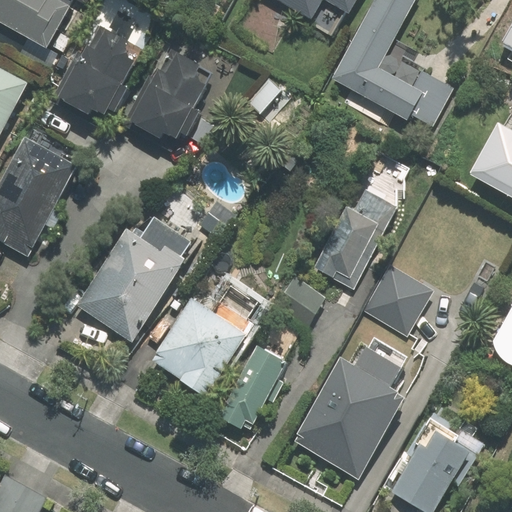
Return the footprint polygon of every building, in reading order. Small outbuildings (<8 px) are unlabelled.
[(0,0),(0,20),(46,46),(68,6),(57,0),(0,0)] [(326,0),(349,13),(356,0),(279,0),(312,19),(323,0),(326,0)] [(416,0),(375,0),(332,79),(407,120),(410,115),(439,130),(461,90),(421,68),(410,88),(378,70),(416,0)] [(511,21),(502,40),(511,45),(511,21)] [(81,55),(55,104),(101,129),(111,111),(117,114),(130,90),(124,87),(138,63),(125,56),(132,44),(103,28),(86,58),(81,55)] [(152,78),(125,126),(171,152),(182,133),(187,136),(200,112),(195,109),(208,86),(195,79),(202,66),(174,50),(156,81),(152,78)] [(0,129),(26,80),(0,66),(0,129)] [(511,129),(498,122),(470,171),(511,195),(511,129)] [(23,136),(0,179),(0,238),(28,253),(75,163),(23,136)] [(500,189),(476,176),(468,190),(493,203),(500,189)] [(363,186),(315,266),(356,291),(403,207),(363,186)] [(194,242),(157,217),(143,238),(130,229),(80,305),(134,340),(188,259),(184,256),(194,242)] [(432,291),(390,266),(363,311),(405,336),(432,291)] [(325,296),(294,275),(275,303),(306,324),(325,296)] [(153,362),(208,400),(256,328),(221,304),(213,315),(194,301),(153,362)] [(511,309),(494,343),(494,344),(495,348),(498,354),(500,357),(504,361),(508,364),(511,366),(511,309)] [(274,403),(284,385),(277,382),(288,361),(259,346),(222,418),(242,429),(244,426),(252,431),(268,400),(274,403)] [(409,395),(344,359),(297,443),(363,479),(409,395)] [(419,443),(392,492),(427,511),(432,511),(449,481),(459,486),(483,442),(459,428),(453,439),(434,430),(426,446),(419,443)]
